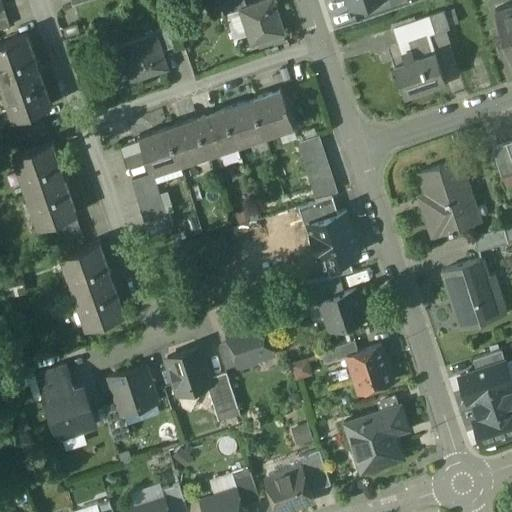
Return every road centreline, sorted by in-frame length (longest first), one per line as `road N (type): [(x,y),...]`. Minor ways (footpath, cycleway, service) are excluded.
road 1 (residential): [(356,144),(462,484)]
road 2 (residential): [(72,124),(321,44)]
road 3 (residential): [(72,124),(150,338)]
road 4 (residential): [(356,144),(511,96)]
road 5 (residential): [(28,0),(72,124)]
